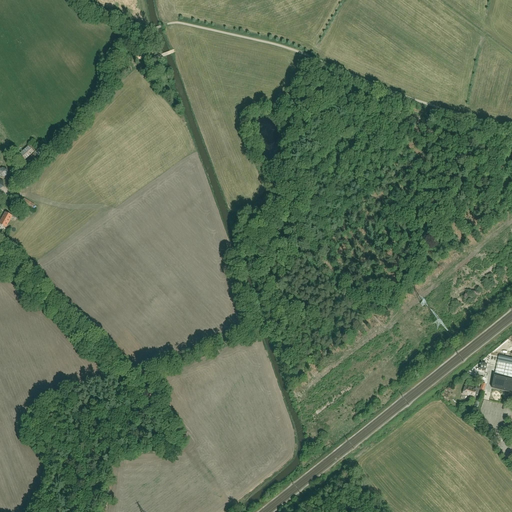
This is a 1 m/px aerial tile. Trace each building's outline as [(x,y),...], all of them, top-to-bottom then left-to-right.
[(149,84),(144,88),(147,92),(152,88),(149,84)] [(119,107),(115,111),(123,119),(127,114),(119,107)] [(24,160),(34,152),(36,150),(35,148),(36,148),(35,146),(34,147),(31,144),(19,154),(24,160)] [(31,167),(40,159),(46,153),(41,148),(25,161),(31,167)] [(13,189),(21,182),(18,178),(10,185),(13,189)] [(35,205),(25,199),(22,203),(32,210),(35,205)] [(0,223),(6,227),(12,216),(5,212),(0,221),(0,223)] [(511,358),(499,355),(495,374),(511,377),(511,358)] [(493,385),(492,387),(511,391),(511,377),(495,374),(493,385)] [(477,395),(480,388),(476,387),(475,389),(465,386),(462,394),(474,397),(474,395),(477,395)]
